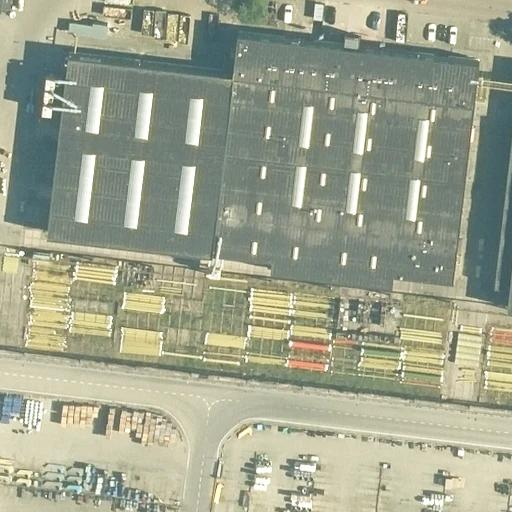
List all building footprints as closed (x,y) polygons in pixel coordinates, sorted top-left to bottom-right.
[(213,254),(213,253),(272,260),(271,272),(391,286),(392,274),(452,281),(478,62),(238,34),(234,73),(68,54),(47,234),(213,254)] [(511,141),(495,287),(510,289),(508,310),(511,310),(511,141)] [(116,281),(116,267),(80,267),(80,281),(116,281)] [(290,344),(290,292),(254,292),(254,344),(290,344)] [(127,297),(127,347),(164,347),(164,297),(127,297)] [(359,505),(377,505),(378,477),(360,477),(359,505)]
